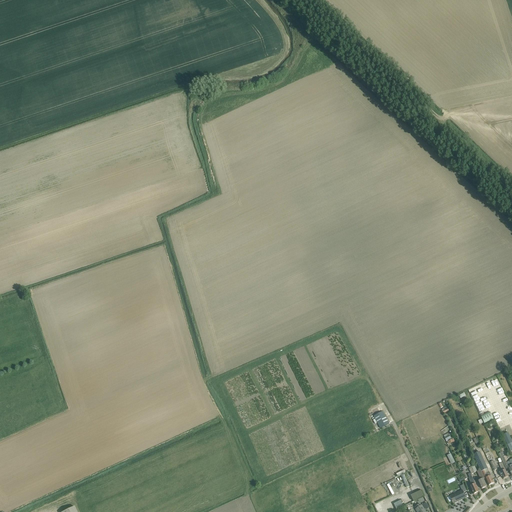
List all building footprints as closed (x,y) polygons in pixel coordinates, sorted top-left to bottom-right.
[(383,412),(374,417),(380,429),(389,424),(383,412)] [(485,423),(493,420),(490,412),(482,415),(485,423)] [(448,434),(444,436),(445,438),(444,438),(446,442),(447,442),(453,439),(454,439),(451,433),(449,435),(448,434)] [(511,451),(511,441),(508,434),(503,436),(511,452),(511,451)] [(480,452),(474,455),(478,464),(481,470),(482,473),(484,479),(485,479),(486,479),(489,486),(494,483),(491,476),(488,478),(484,471),(488,469),(486,464),(480,452)] [(447,456),(451,464),(451,465),(455,463),(451,454),(447,456)] [(504,468),(502,463),(500,464),(503,471),(500,473),(502,477),(504,480),(509,477),(504,468)] [(481,470),(477,471),(479,475),(481,480),(478,481),(482,489),(487,487),(484,479),(482,473),(481,470)] [(471,473),(468,475),(469,477),(469,478),(472,485),(473,484),(473,485),(470,487),(474,494),(479,492),(471,473)] [(458,493),(450,497),(453,504),(466,498),(463,493),(467,492),(464,485),(460,487),(462,491),(458,493)] [(421,491),(410,496),(413,502),(424,497),(421,491)] [(394,503),(397,509),(405,505),(402,500),(394,503)]
